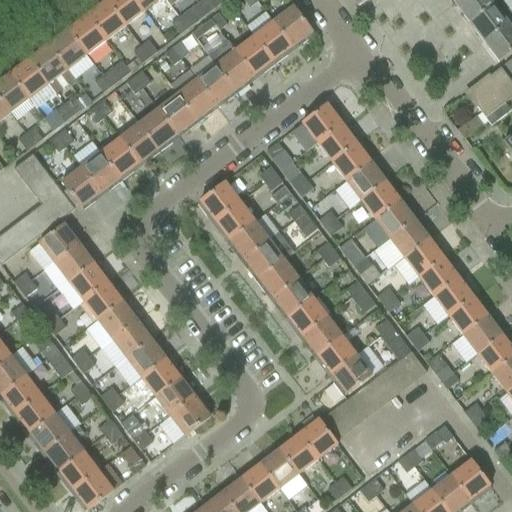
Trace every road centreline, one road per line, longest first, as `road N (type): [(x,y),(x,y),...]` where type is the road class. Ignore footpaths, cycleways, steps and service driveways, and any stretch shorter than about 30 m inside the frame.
road 1 (residential): [(126,511),(240,426),(249,395),(146,248),(143,226),(160,204),(359,56)]
road 2 (unclassified): [(498,234),(359,56)]
